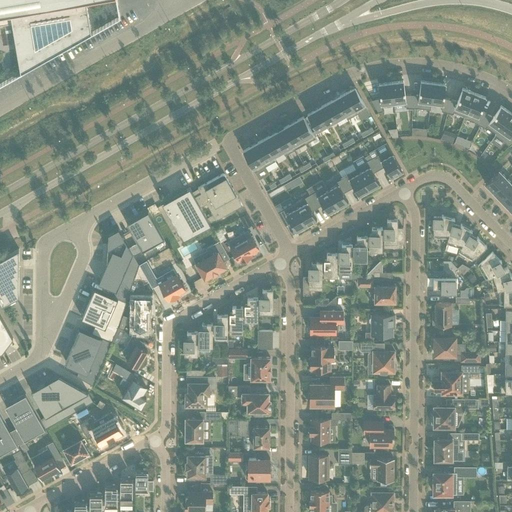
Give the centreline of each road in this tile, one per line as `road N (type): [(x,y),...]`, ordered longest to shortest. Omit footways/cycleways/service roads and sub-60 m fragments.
road 1 (residential): [(511,92),(463,70),(395,63),(332,79),(231,135),(226,142),(291,255)]
road 2 (secondary): [(346,0),(0,196)]
road 3 (secondary): [(0,214),(343,21)]
road 4 (residential): [(412,511),(414,217),(402,193)]
road 5 (residential): [(288,511),(289,285),(277,263)]
road 6 (residential): [(154,440),(165,430),(170,325),(277,263)]
road 7 (unclassified): [(0,109),(178,9)]
road 8 (secondary): [(343,21),(445,2),(511,10)]
road 9 (residential): [(217,147),(73,226)]
road 10 (residential): [(27,511),(154,440)]
road 11 (residential): [(402,193),(424,180),(446,180),(511,246)]
road 12 (residential): [(291,255),(402,193)]
